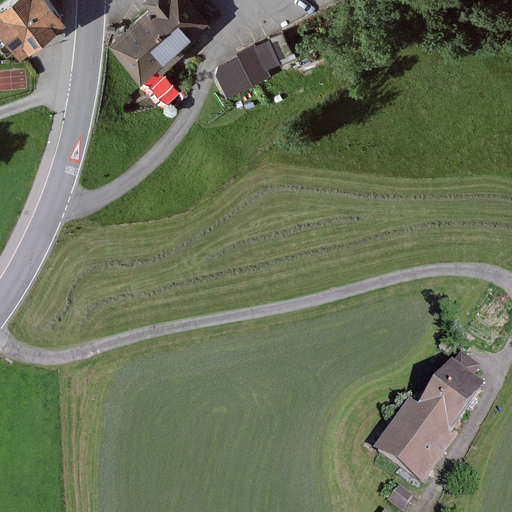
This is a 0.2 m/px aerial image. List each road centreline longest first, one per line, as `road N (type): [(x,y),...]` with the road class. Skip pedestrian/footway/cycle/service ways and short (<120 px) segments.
road 1 (track): [(0,338),(59,358),(442,264),(511,277)]
road 2 (tertiary): [(91,0),(83,94),(57,198),(0,309)]
